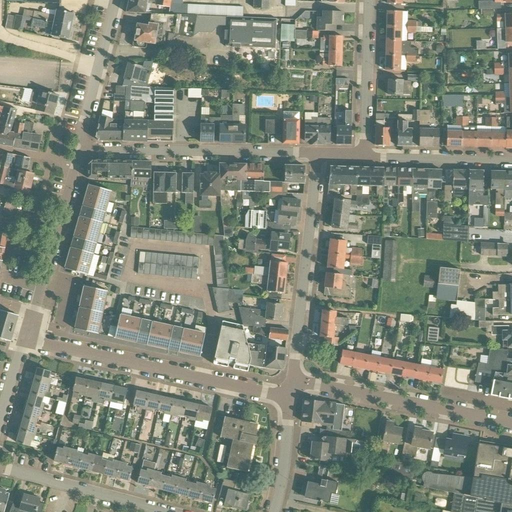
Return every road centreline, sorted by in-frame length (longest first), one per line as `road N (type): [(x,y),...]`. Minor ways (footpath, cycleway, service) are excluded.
road 1 (residential): [(290,397),(22,340)]
road 2 (residential): [(317,154),(87,147)]
road 3 (residential): [(291,381),(317,154)]
road 4 (residential): [(511,424),(291,381)]
road 5 (residential): [(22,340),(87,147)]
road 6 (residential): [(364,157),(367,0)]
road 7 (residential): [(87,147),(81,129),(115,0)]
road 8 (residential): [(511,162),(364,157)]
